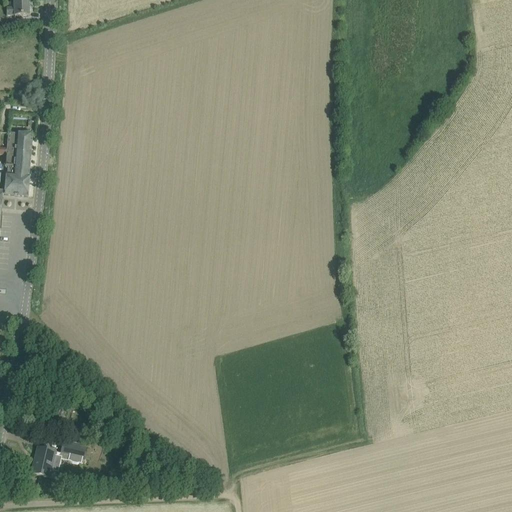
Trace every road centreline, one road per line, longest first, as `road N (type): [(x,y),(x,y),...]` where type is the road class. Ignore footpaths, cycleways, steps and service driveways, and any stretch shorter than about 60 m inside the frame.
road 1 (tertiary): [(0,429),(34,249),(52,0)]
road 2 (unclassified): [(238,511),(226,492),(0,506)]
